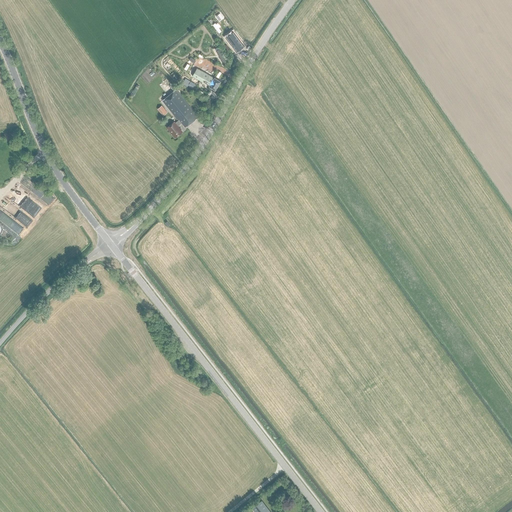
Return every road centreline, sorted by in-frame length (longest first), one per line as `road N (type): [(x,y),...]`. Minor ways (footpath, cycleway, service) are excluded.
road 1 (secondary): [(318,511),(109,243)]
road 2 (tertiary): [(109,243),(138,222),(197,153),(291,0)]
road 3 (secondary): [(109,243),(48,163),(0,41)]
road 4 (unclassified): [(0,342),(109,243)]
